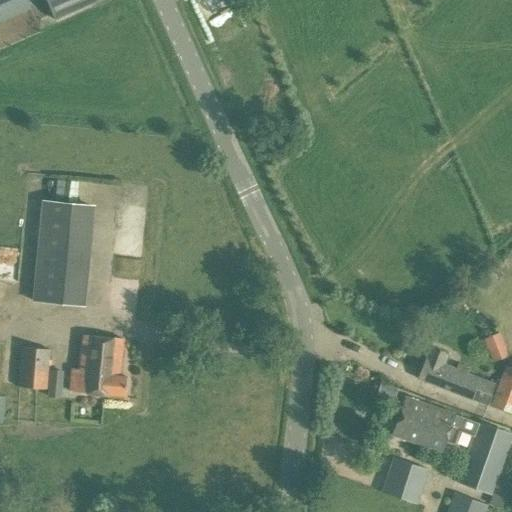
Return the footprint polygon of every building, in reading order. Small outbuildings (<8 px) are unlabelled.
[(24,0),(0,0),(0,21),(28,9),(24,0)] [(41,0),(50,20),(95,1),(94,0),(41,0)] [(38,234),(31,301),(79,305),(89,206),(41,201),(38,234)] [(0,266),(0,283),(17,285),(19,268),(0,266)] [(499,335),(486,340),(494,360),(506,355),(499,335)] [(71,368),(68,392),(124,398),(126,377),(119,376),(122,340),(81,336),(78,368),(71,368)] [(19,348),(16,387),(45,391),(49,350),(19,348)] [(427,349),(415,378),(485,405),(493,386),(464,373),(465,369),(455,364),(453,370),(440,365),(444,355),(427,349)] [(511,367),(504,365),(488,407),(511,416),(511,367)] [(61,398),(62,371),(49,370),(47,397),(61,398)] [(403,398),(390,435),(441,453),(454,415),(403,398)] [(456,479),(490,491),(494,480),(510,434),(476,422),(475,423),(471,437),(456,479)] [(390,458),(378,493),(413,505),(425,470),(390,458)] [(452,491),(444,511),(484,511),(488,504),(452,491)]
